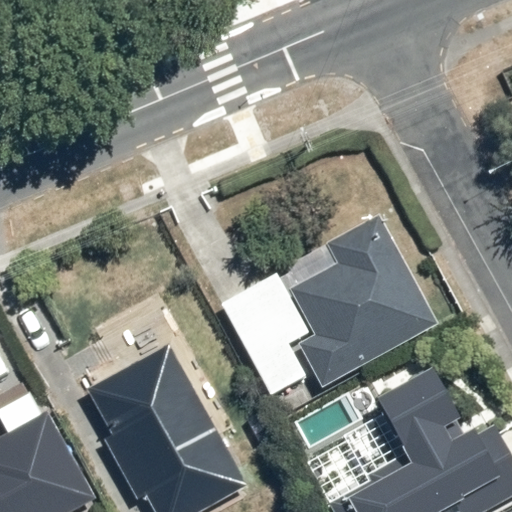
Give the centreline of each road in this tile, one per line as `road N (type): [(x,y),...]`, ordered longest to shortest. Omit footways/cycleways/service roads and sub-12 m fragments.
road 1 (tertiary): [(0,166),(378,10)]
road 2 (residential): [(511,262),(378,10)]
